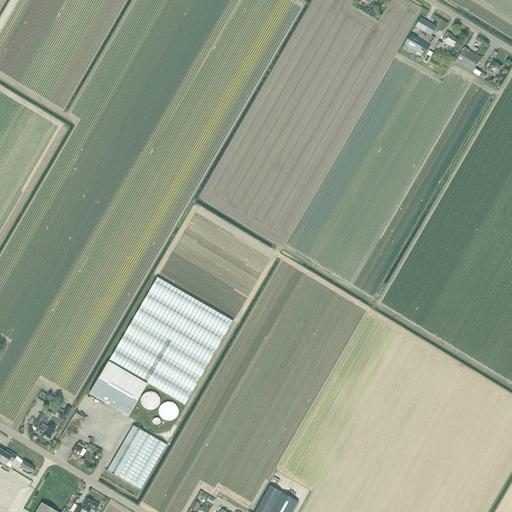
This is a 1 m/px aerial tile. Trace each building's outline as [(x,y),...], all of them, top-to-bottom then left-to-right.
[(436,28),(436,27),(437,27),(421,18),(415,27),(422,31),(418,38),(411,34),(405,45),(425,56),(435,38),(431,36),(436,28)] [(454,36),(450,34),(447,32),(442,40),(445,42),(454,47),(456,45),(457,46),(458,45),(460,43),(460,41),(458,40),(459,40),(453,37),(454,36)] [(473,72),(481,59),(465,48),(456,62),(473,72)] [(427,63),(429,61),(433,53),(429,51),(423,61),(427,63)] [(495,73),(497,74),(502,66),(493,61),(488,71),(494,74),(495,73)] [(133,319),(209,363),(232,322),(157,278),(133,319)] [(109,361),(90,394),(108,405),(108,406),(116,410),(128,416),(147,383),(184,405),(209,363),(133,319),(109,361)] [(160,403),(160,401),(160,399),(160,397),(159,395),(158,394),(156,392),(154,391),(152,391),(151,390),(149,390),(147,391),(145,392),(143,393),(142,395),(141,397),(140,398),(140,401),(140,403),(141,405),(142,407),(143,408),(145,409),(146,410),(148,411),(150,411),(153,411),(154,410),(156,409),(158,408),(159,406),(160,404),(160,403)] [(178,413),(178,411),(178,409),(177,407),(176,405),(175,404),(174,403),(172,402),(170,401),(168,401),(166,401),(164,402),(162,403),(161,404),(160,405),(158,407),(158,409),(158,411),(158,413),(158,415),(160,417),(161,418),(162,420),(164,421),(166,421),(168,422),(170,421),(172,421),(174,420),(175,419),(176,417),(177,415),(178,413)] [(61,409),(60,411),(62,413),(67,417),(69,413),(72,409),(66,405),(64,410),(61,409)] [(35,423),(33,426),(38,429),(43,432),(42,434),(45,436),(50,439),(55,430),(47,425),(47,423),(46,423),(49,418),(45,416),(41,414),(41,413),(35,423)] [(69,448),(86,420),(86,419),(75,413),(58,441),(69,448)] [(160,423),(160,422),(160,421),(159,419),(158,418),(156,418),(154,418),(153,419),(152,420),(152,422),(152,423),(152,424),(153,425),(154,426),(155,427),(157,426),(159,426),(160,424),(160,423)] [(166,445),(133,425),(107,471),(140,490),(166,445)] [(80,459),(82,456),(80,454),(82,450),(83,450),(82,449),(84,446),(79,442),(71,454),(73,456),(73,457),(74,458),(75,458),(76,458),(76,457),(77,458),(78,457),(80,459)] [(12,462),(17,455),(7,449),(5,452),(5,451),(0,459),(0,460),(6,464),(6,465),(10,467),(12,462)] [(33,473),(36,468),(24,461),(21,466),(29,472),(30,471),(33,473)] [(15,482),(19,476),(13,473),(9,479),(15,482)] [(292,511),(298,502),(280,492),(269,486),(254,511),(292,511)] [(80,511),(82,509),(87,511),(89,511),(90,511),(98,511),(99,511),(96,510),(99,505),(95,502),(94,503),(86,499),(81,508),(78,506),(74,511),(80,511)] [(199,503),(195,501),(190,509),(195,511),(199,503)] [(64,507),(61,511),(56,511),(41,503),(35,511),(67,511),(68,511),(66,510),(67,509),(64,507)]
